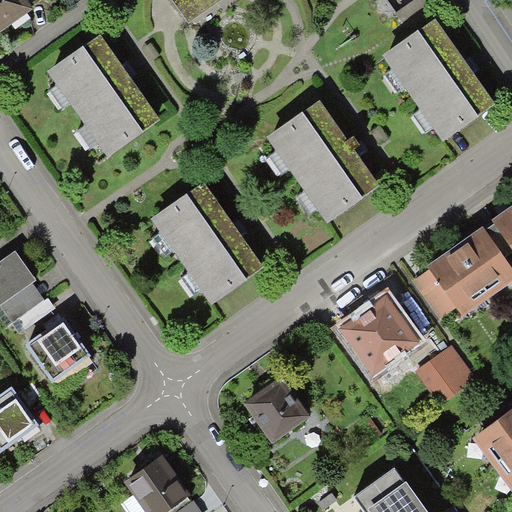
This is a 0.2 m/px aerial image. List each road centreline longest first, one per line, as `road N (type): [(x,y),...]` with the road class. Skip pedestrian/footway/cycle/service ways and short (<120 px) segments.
road 1 (residential): [(174,386),(511,148)]
road 2 (residential): [(0,140),(174,386)]
road 3 (residential): [(0,511),(174,386)]
road 4 (residential): [(174,386),(260,511)]
